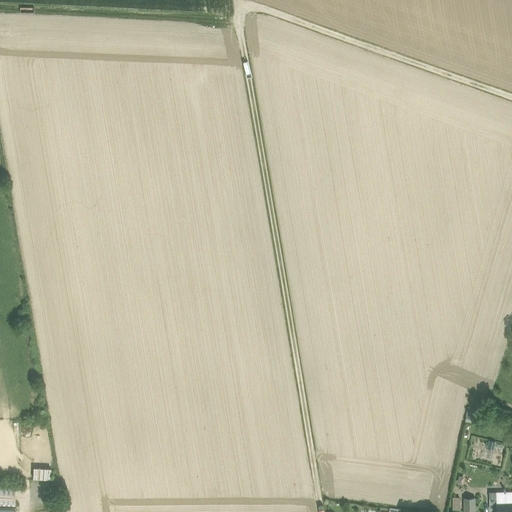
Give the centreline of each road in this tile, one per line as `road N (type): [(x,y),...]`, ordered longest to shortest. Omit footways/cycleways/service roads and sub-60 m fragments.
road 1 (track): [(323,511),(235,0)]
road 2 (track): [(236,5),(511,97)]
road 3 (track): [(239,24),(0,9)]
